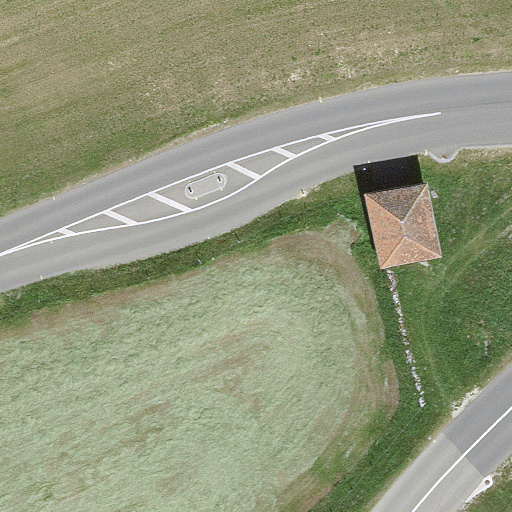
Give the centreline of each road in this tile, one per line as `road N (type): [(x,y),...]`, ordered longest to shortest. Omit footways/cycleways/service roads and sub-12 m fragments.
road 1 (tertiary): [(511,105),(359,129),(203,177),(0,255)]
road 2 (tertiary): [(413,511),(511,408)]
